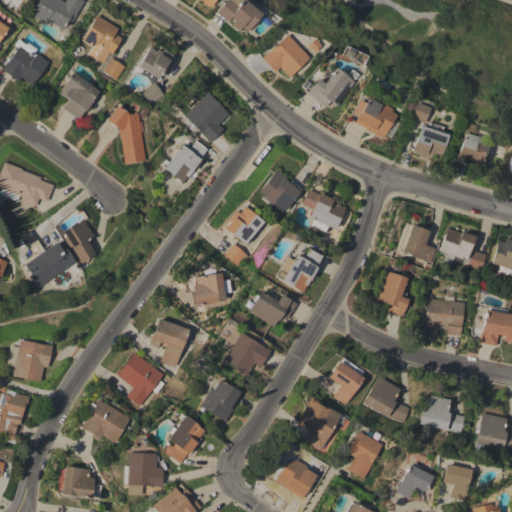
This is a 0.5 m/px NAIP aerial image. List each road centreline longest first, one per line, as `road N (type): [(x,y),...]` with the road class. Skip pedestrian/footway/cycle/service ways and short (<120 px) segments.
road 1 (residential): [(275,111),(60,403),(17,511)]
road 2 (residential): [(139,0),(196,35),(321,149),(381,177),(511,212)]
road 3 (residential): [(381,177),(357,255),(238,456),(234,479)]
road 4 (residential): [(321,315),(411,356),(511,378)]
road 5 (residential): [(0,116),(112,199)]
